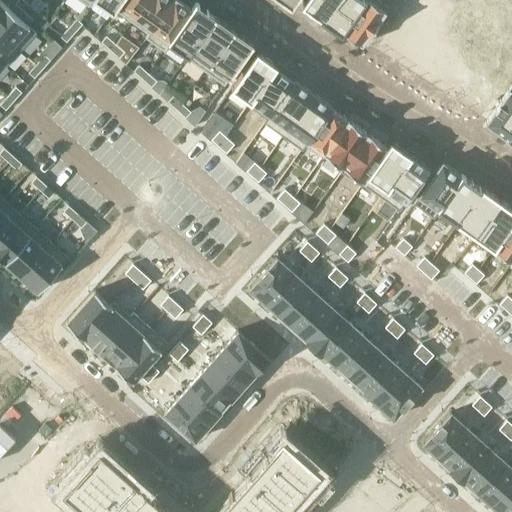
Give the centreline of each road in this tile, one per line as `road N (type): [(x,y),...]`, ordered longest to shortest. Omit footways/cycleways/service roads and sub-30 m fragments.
road 1 (residential): [(462,511),(299,368),(192,476),(29,331)]
road 2 (residential): [(511,178),(354,83),(237,0)]
